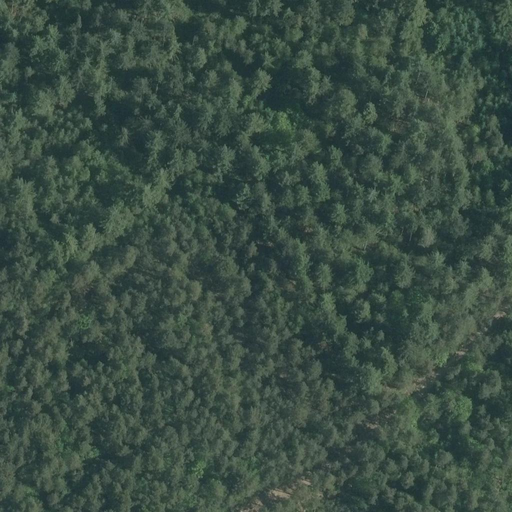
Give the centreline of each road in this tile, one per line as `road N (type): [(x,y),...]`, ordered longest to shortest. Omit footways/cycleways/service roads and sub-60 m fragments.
road 1 (track): [(511,302),(364,442),(247,511)]
road 2 (track): [(0,98),(151,0)]
